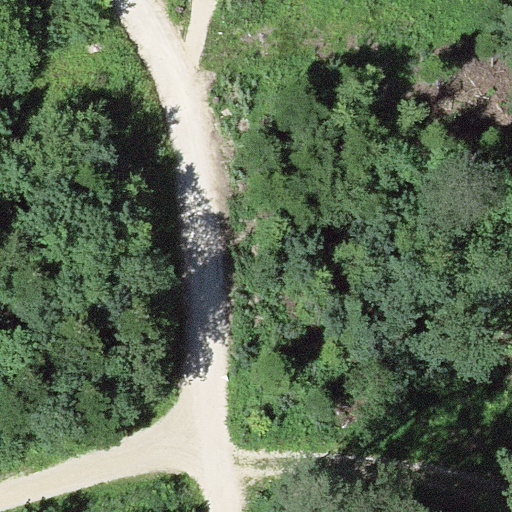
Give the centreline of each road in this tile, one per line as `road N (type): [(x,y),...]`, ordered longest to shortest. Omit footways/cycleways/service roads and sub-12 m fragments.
road 1 (track): [(222,511),(193,136),(166,51),(130,0)]
road 2 (track): [(0,502),(214,448)]
